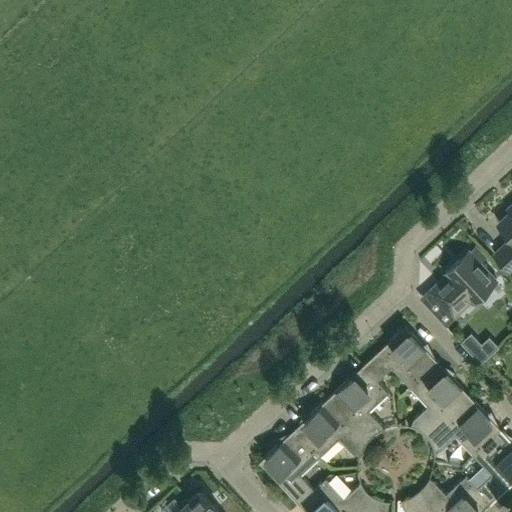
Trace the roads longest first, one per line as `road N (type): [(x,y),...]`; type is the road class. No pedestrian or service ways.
road 1 (residential): [(397,292),(218,456)]
road 2 (residential): [(511,151),(401,253),(397,292)]
